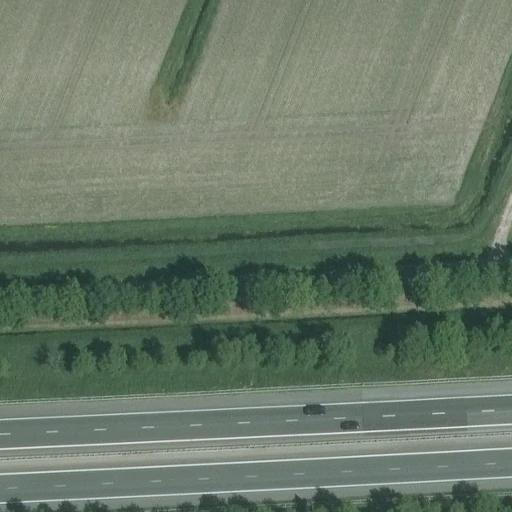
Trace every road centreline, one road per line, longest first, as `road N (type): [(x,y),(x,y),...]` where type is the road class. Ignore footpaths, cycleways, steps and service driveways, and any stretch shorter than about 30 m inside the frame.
road 1 (unclassified): [(0,296),(511,268)]
road 2 (motorway): [(0,489),(511,462)]
road 3 (motorway): [(511,409),(0,435)]
